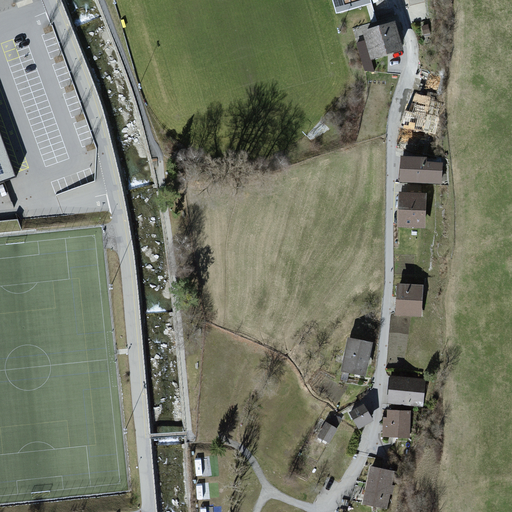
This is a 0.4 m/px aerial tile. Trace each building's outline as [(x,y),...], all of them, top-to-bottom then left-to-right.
[(356,8),(369,3),(368,0),(331,0),(336,13),(356,8)] [(396,25),(364,33),(372,62),(404,53),(396,25)] [(414,108),(407,109),(402,129),(434,135),(440,108),(434,98),(418,94),(414,108)] [(0,185),(14,181),(0,140),(0,185)] [(428,156),(404,155),(402,183),(444,185),(445,162),(428,161),(428,156)] [(428,193),(402,192),(400,229),(426,230),(428,193)] [(424,287),(399,284),(397,316),(422,318),(424,287)] [(375,344),(348,339),(342,374),(369,379),(375,344)] [(425,381),(390,377),(387,404),(422,408),(425,381)] [(365,405),(350,412),(359,429),(374,422),(365,405)] [(413,411),(389,410),(389,418),(383,417),(382,439),(412,440),(413,411)] [(336,416),(332,425),(338,428),(342,419),(336,416)] [(337,432),(324,426),(318,440),(330,445),(337,432)] [(215,459),(196,460),(197,477),(216,476),(215,459)] [(396,473),(372,468),(363,505),(388,511),(396,473)] [(218,500),(217,485),(198,486),(198,500),(218,500)]
